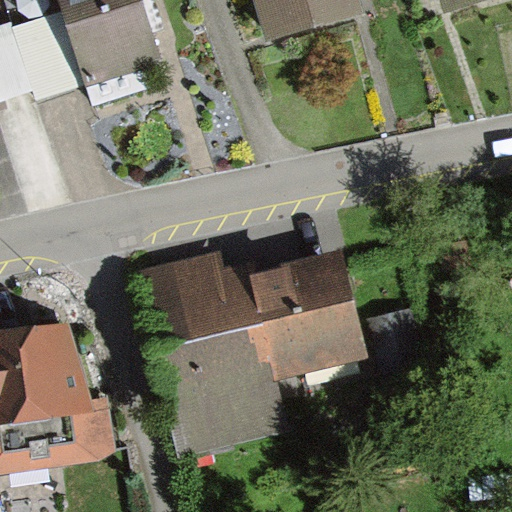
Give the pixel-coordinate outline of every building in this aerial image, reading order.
[(141,0),(59,0),(63,12),(87,84),(160,60),(141,0)] [(251,0),(265,45),(367,14),(363,0),(251,0)] [(484,0),(443,0),(447,12),(484,0)] [(87,84),(63,12),(14,28),(35,91),(38,100),(87,84)] [(0,102),(35,91),(14,28),(12,23),(0,27),(0,102)] [(372,358),(345,250),(250,274),(247,264),(223,270),(219,256),(138,277),(184,456),(291,429),(278,381),(372,358)] [(405,310),(368,320),(382,376),(419,367),(405,310)] [(70,327),(0,337),(0,470),(115,452),(108,397),(88,399),(70,327)]
